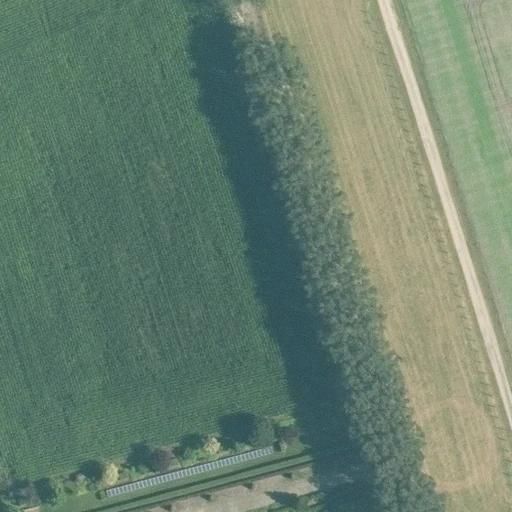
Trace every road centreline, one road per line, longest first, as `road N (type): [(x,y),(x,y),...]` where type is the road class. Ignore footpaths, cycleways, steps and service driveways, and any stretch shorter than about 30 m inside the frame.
road 1 (unclassified): [(384,477),(243,0)]
road 2 (unknown): [(395,0),(511,381)]
